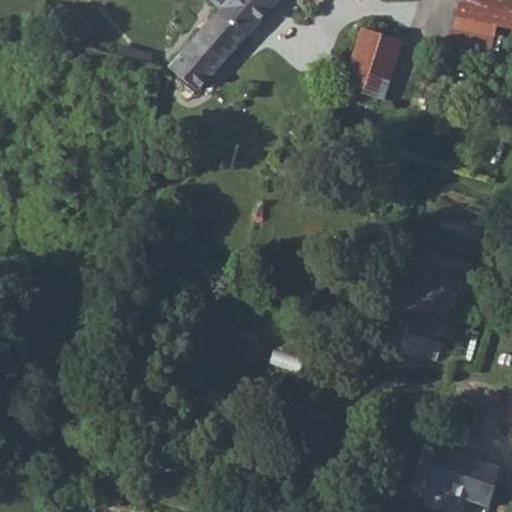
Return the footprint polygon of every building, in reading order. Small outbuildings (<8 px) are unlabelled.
[(208,0),(220,11),(247,35),(277,0),(208,0)] [(498,24),(511,27),(511,0),(459,0),(450,43),(492,52),(498,24)] [(247,35),(220,11),(171,69),(197,91),(247,35)] [(363,25),(342,87),(384,102),(406,40),(363,25)] [(212,251),(245,257),(250,225),(217,220),(212,251)] [(457,405),(451,429),(469,434),(475,410),(457,405)] [(438,444),(426,484),(491,507),(503,467),(438,444)]
